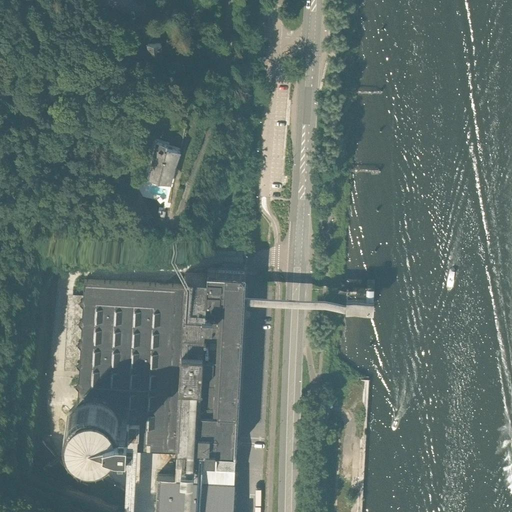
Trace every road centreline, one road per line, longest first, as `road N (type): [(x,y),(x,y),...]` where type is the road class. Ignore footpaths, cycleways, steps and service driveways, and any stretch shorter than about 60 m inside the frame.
road 1 (tertiary): [(288,511),(297,259)]
road 2 (tertiary): [(297,259),(308,40)]
road 3 (unclassified): [(230,0),(226,64),(208,52),(188,0)]
